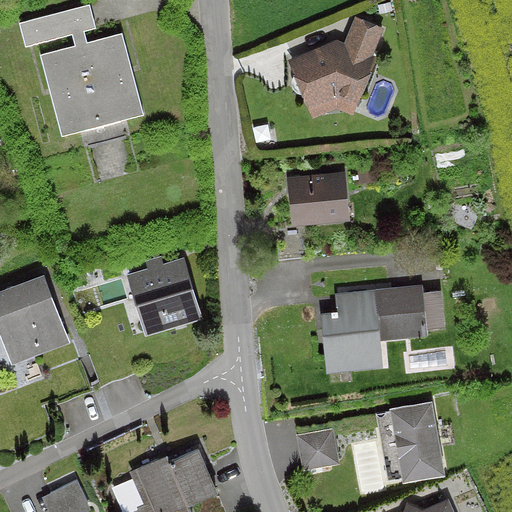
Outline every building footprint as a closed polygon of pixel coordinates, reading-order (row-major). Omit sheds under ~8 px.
[(59,37),(53,13),(18,22),(24,46),(59,37)] [(120,32),(73,44),(38,54),(60,136),(142,114),(120,32)] [(364,57),(334,45),(293,62),(309,102),(334,91),(352,98),(368,59),(364,57)] [(373,180),(371,165),(356,167),(358,182),(373,180)] [(342,218),(338,174),(291,179),(292,186),(295,222),(342,218)] [(196,312),(180,261),(129,276),(144,328),(196,312)] [(3,291),(0,291),(0,332),(11,361),(66,340),(41,276),(12,287),(11,287),(10,287),(9,287),(8,287),(7,287),(6,287),(6,288),(5,288),(5,289),(4,289),(4,290),(3,290),(3,291)] [(393,321),(422,318),(419,289),(390,291),(393,321)] [(320,315),(322,342),(325,369),(350,367),(349,355),(378,352),(372,292),(340,295),(340,298),(341,310),(330,311),(330,315),(320,315)] [(377,424),(382,453),(400,450),(404,475),(438,468),(426,405),(393,410),(395,421),(377,424)] [(335,461),(329,430),(297,435),(302,467),(335,461)] [(188,511),(185,503),(212,491),(214,491),(203,466),(196,448),(168,461),(162,464),(160,458),(136,468),(151,503),(138,509),(139,511),(188,511)] [(75,480),(49,492),(57,511),(65,511),(86,502),(75,480)] [(418,511),(408,508),(405,511),(447,511),(444,503),(423,511),(418,511)]
